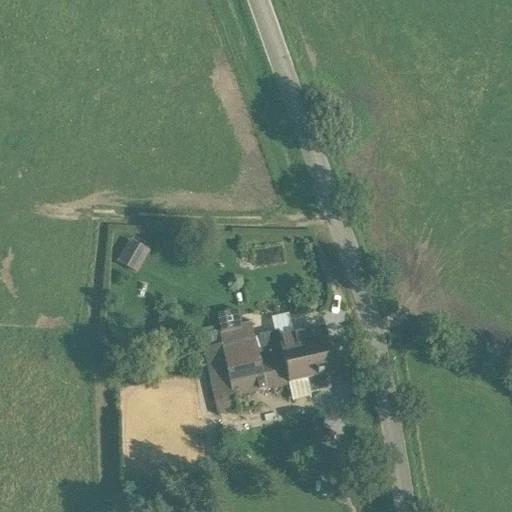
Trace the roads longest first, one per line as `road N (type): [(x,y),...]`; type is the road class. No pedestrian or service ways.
road 1 (track): [(109,372),(92,348),(100,218),(299,220)]
road 2 (unclassified): [(266,0),(367,305)]
road 3 (tertiary): [(403,511),(367,305)]
road 4 (track): [(356,511),(331,316)]
road 5 (track): [(511,371),(367,305)]
